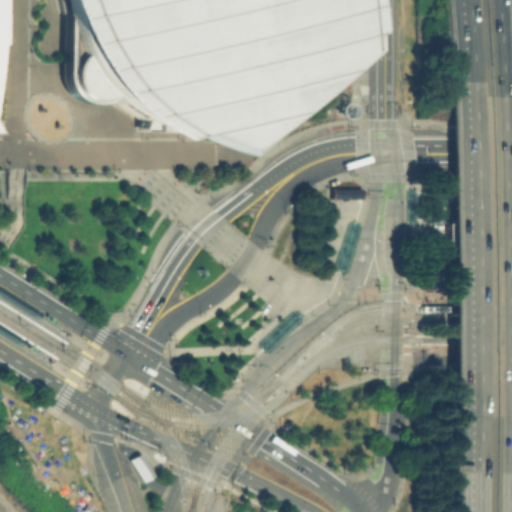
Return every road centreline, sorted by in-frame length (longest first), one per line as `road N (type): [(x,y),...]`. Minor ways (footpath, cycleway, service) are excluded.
road 1 (motorway): [(465,96),(465,415)]
road 2 (motorway): [(502,415),(502,97)]
road 3 (secondary): [(126,355),(236,273),(267,211),(307,164)]
road 4 (residential): [(394,394),(394,175),(384,151)]
road 5 (residential): [(384,151),(348,294),(278,355)]
road 6 (secondary): [(245,196),(190,244),(126,355)]
road 7 (tertiary): [(384,0),(384,151)]
road 8 (secondary): [(126,355),(0,275)]
road 9 (secondary): [(384,151),(511,151)]
road 10 (residential): [(363,511),(387,476),(394,394)]
